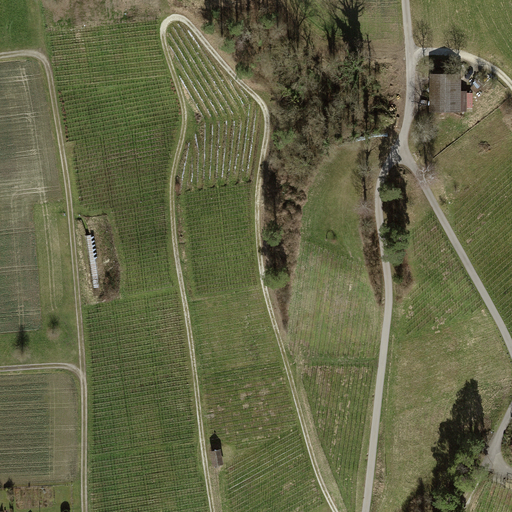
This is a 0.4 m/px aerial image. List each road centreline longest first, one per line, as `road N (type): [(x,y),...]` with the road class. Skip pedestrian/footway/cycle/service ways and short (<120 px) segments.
road 1 (track): [(337,511),(316,470),(262,275),(256,205),(265,106),(180,17),(162,33),(185,122),(173,232),(213,511)]
road 2 (unclassified): [(405,0),(413,85),(403,139),(379,181),(388,311),(365,511)]
road 3 (track): [(87,511),(68,208),(45,50)]
road 4 (track): [(403,139),(511,346)]
